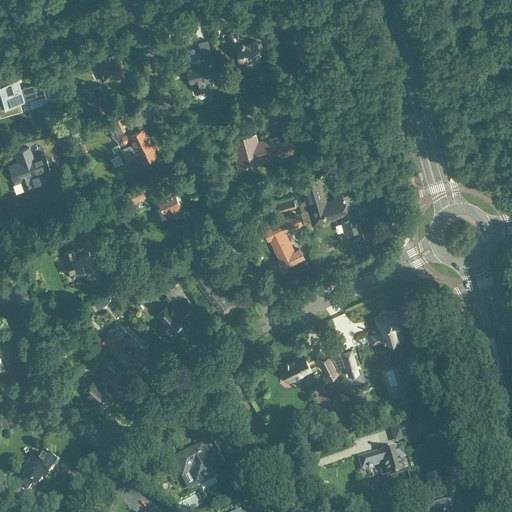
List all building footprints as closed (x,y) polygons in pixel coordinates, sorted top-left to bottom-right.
[(235,31),(228,34),(235,49),(238,48),(241,60),(262,55),(258,40),(244,44),(244,42),(242,41),(240,42),(235,31)] [(199,42),(203,59),(190,62),(191,64),(186,65),(188,71),(191,85),(192,84),(194,92),(206,89),(219,86),(217,77),(217,78),(213,65),(212,59),(213,59),(208,40),(199,42)] [(104,59),(99,60),(104,80),(123,75),(118,56),(114,57),(113,54),(103,57),(104,59)] [(261,57),(240,64),(242,70),(263,63),(261,57)] [(25,100),(21,88),(19,79),(0,83),(0,106),(17,101),(18,103),(25,101),(25,100)] [(21,88),(25,100),(37,96),(34,84),(21,88)] [(49,93),(56,118),(64,115),(56,91),(49,93)] [(107,114),(102,95),(94,97),(96,106),(92,107),(95,117),(107,114)] [(281,118),(292,115),(289,101),(262,108),(265,122),(268,122),(269,124),(282,121),(281,118)] [(115,139),(117,139),(123,150),(119,152),(125,165),(139,158),(140,162),(157,154),(144,127),(135,131),(134,130),(130,132),(121,113),(106,121),(115,139)] [(71,130),(73,138),(87,134),(85,126),(71,130)] [(69,132),(57,136),(64,155),(76,151),(69,132)] [(255,134),(232,140),(239,168),(262,162),(262,160),(295,151),(291,133),(257,142),(255,134)] [(21,162),(10,166),(16,181),(22,179),(25,187),(33,184),(30,176),(50,168),(46,156),(34,160),(29,147),(17,152),(21,162)] [(125,170),(122,161),(109,166),(112,175),(125,170)] [(136,161),(124,167),(126,172),(139,167),(136,161)] [(320,179),(305,184),(310,201),(309,202),(315,222),(340,214),(346,233),(359,229),(348,189),(334,193),(335,198),(326,201),(320,179)] [(182,211),(179,205),(181,203),(180,201),(181,200),(178,194),(176,194),(175,192),(173,192),(170,185),(161,189),(152,194),(156,201),(159,207),(161,206),(164,212),(167,219),(182,211)] [(132,206),(147,198),(142,187),(126,194),(132,206)] [(281,214),(297,210),(296,208),(299,207),(297,201),(279,206),(281,214)] [(298,214),(267,229),(271,238),(276,236),(279,242),(276,244),(282,257),(280,258),(284,267),(304,257),(300,249),(294,251),(285,231),(302,223),(298,214)] [(74,248),(66,250),(71,266),(69,266),(73,277),(86,272),(85,269),(98,265),(95,254),(100,252),(98,247),(96,248),(88,224),(68,231),(74,248)] [(203,266),(194,273),(205,286),(203,288),(208,295),(210,294),(224,313),(232,307),(227,300),(227,297),(233,293),(220,276),(217,278),(207,266),(216,259),(211,252),(201,259),(203,261),(201,263),(203,266)] [(185,279),(184,278),(174,264),(162,273),(173,288),(185,279)] [(138,286),(149,278),(145,272),(133,280),(138,286)] [(131,290),(124,296),(129,302),(136,295),(131,290)] [(118,293),(114,296),(119,303),(123,299),(118,293)] [(98,310),(111,302),(107,296),(94,305),(98,310)] [(172,302),(158,315),(165,322),(166,321),(170,325),(166,329),(172,336),(176,333),(177,334),(190,322),(185,317),(195,308),(187,298),(180,304),(182,306),(179,310),(172,302)] [(383,332),(372,335),(374,342),(385,339),(386,340),(393,338),(393,340),(396,342),(399,341),(400,338),(397,327),(400,326),(396,314),(390,316),(386,315),(383,316),(382,318),(378,320),(380,327),(381,326),(383,332)] [(117,348),(120,345),(110,334),(99,345),(110,355),(117,349),(117,348)] [(130,334),(120,345),(117,348),(117,349),(132,361),(136,357),(143,364),(149,357),(141,350),(144,347),(130,334)] [(353,351),(342,355),(349,379),(360,375),(353,351)] [(288,363),(281,366),(288,381),(312,369),(304,353),(287,361),(288,363)] [(324,371),(328,380),(338,375),(329,357),(319,362),(324,371)] [(96,402),(94,404),(94,407),(97,409),(99,409),(101,407),(102,408),(112,397),(101,386),(115,371),(104,362),(98,369),(100,370),(95,375),(98,377),(95,381),(94,380),(83,391),(96,402)] [(310,372),(284,384),(287,390),(313,378),(310,372)] [(18,411),(0,417),(3,427),(21,421),(18,411)] [(400,425),(404,440),(407,439),(423,434),(419,420),(403,424),(400,425)] [(214,440),(177,460),(184,473),(191,469),(200,485),(229,469),(214,440)] [(380,451),(359,458),(362,469),(368,467),(369,468),(372,467),(372,466),(378,464),(377,461),(383,459),(388,478),(384,479),(388,493),(412,485),(408,472),(404,473),(398,454),(404,452),(404,455),(404,456),(405,456),(402,445),(396,447),(396,446),(389,448),(380,451)] [(28,472),(19,484),(27,490),(32,483),(36,486),(45,474),(47,475),(56,462),(44,454),(37,464),(31,460),(24,470),(28,472)] [(452,498),(426,505),(428,511),(467,511),(466,509),(456,511),(452,498)]
